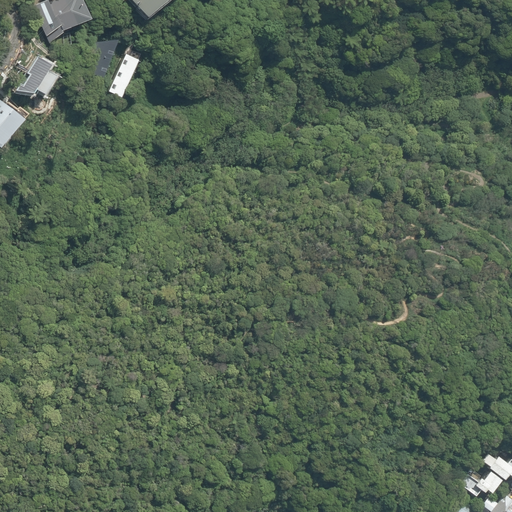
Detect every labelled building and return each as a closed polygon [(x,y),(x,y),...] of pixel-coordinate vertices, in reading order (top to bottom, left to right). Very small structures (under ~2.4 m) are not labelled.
[(54,0),(30,10),(46,49),(50,48),(47,40),(60,34),(59,32),(87,21),(78,0),(54,0)] [(126,0),(142,19),(166,0),(126,0)] [(61,34),(63,46),(70,45),(68,33),(61,34)] [(0,145),(21,120),(0,102),(0,145)] [(499,464),(484,454),(478,463),(500,479),(505,473),(511,478),(511,463),(504,458),(499,464)] [(497,479),(485,471),(479,479),(475,477),(473,480),(464,473),(456,484),(471,496),(476,489),(479,492),(482,488),(487,492),(497,479)] [(511,511),(511,501),(502,494),(495,503),(487,497),(478,509),(482,511),(511,511)] [(443,511),(467,511),(471,508),(456,496),(443,511)]
